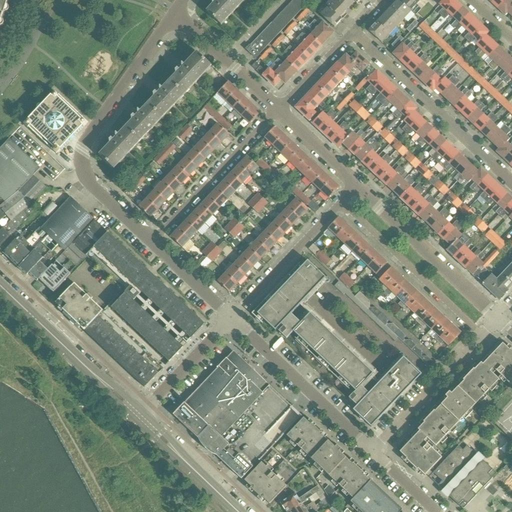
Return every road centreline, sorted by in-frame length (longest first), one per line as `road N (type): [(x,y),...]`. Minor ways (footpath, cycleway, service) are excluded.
road 1 (residential): [(150,243),(88,186),(84,151),(175,11)]
road 2 (residential): [(511,183),(351,32)]
road 3 (residential): [(374,453),(230,319)]
road 4 (residential): [(482,335),(340,202)]
road 5 (residential): [(498,317),(356,186)]
road 6 (secondary): [(141,415),(0,286)]
road 7 (residential): [(276,110),(150,243)]
road 8 (residential): [(230,319),(340,202)]
road 9 (residential): [(374,453),(482,335)]
road 10 (residential): [(276,110),(175,11)]
road 11 (secondary): [(243,511),(141,415)]
road 12 (residential): [(141,415),(230,319)]
